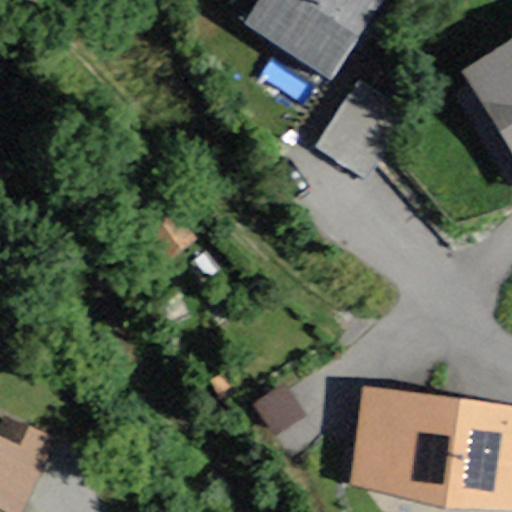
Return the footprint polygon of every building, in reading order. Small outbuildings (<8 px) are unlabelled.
[(382,0),(275,0),(253,35),(329,83),(382,0)] [(511,56),(455,90),(511,184),(511,56)] [(406,114),(360,87),(322,151),(368,178),(406,114)] [(338,484),(511,509),(511,410),(352,387),(338,484)] [(0,511),(9,511),(39,438),(0,422),(0,511)]
